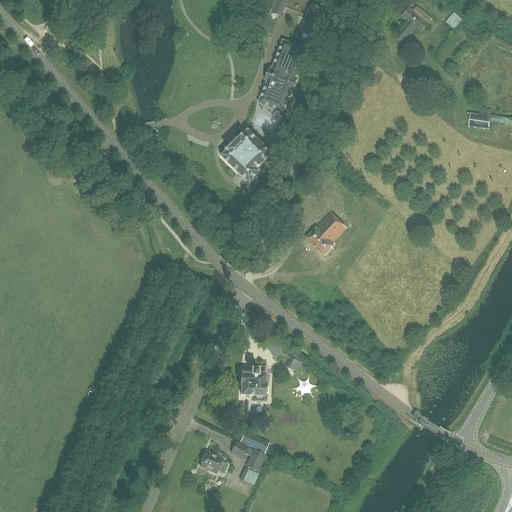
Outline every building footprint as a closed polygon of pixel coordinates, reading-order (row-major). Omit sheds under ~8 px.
[(287,1),(283,0),(278,0),(273,14),(277,15),(281,16),(287,1)] [(432,19),(417,7),(413,12),(409,9),(403,17),(409,22),(396,37),(402,43),(415,27),(421,32),(432,19)] [(452,12),(458,22),(466,17),(460,8),(452,12)] [(304,25),(315,29),(318,20),(308,15),(304,25)] [(261,104),(265,106),(268,107),(273,109),(276,110),(280,112),(282,113),(291,90),(292,91),(293,88),(295,83),(297,79),(295,79),(306,50),(283,41),(272,70),(271,69),(269,73),(267,78),(266,81),(267,81),(261,97),(259,102),(259,104),(261,104)] [(468,128),(488,130),(490,118),(470,115),(468,128)] [(248,130),(221,157),(223,159),(223,158),(250,184),(260,172),(257,169),(272,155),(249,132),(249,131),(248,130)] [(321,186),(328,174),(320,170),(313,182),(321,186)] [(332,243),(346,229),(331,214),(306,239),(323,257),(334,246),(332,243)] [(286,368),(298,373),(303,364),(290,358),(286,368)] [(265,376),(264,376),(265,368),(252,368),(251,375),(242,375),(241,396),(264,397),(265,376)] [(245,432),(240,442),(264,453),(269,443),(245,432)] [(231,454),(243,459),(248,448),(236,443),(231,454)] [(257,473),(265,457),(255,451),(246,468),(257,473)] [(216,474),(217,472),(224,475),(228,465),(221,462),(223,460),(206,453),(200,467),(216,474)]
